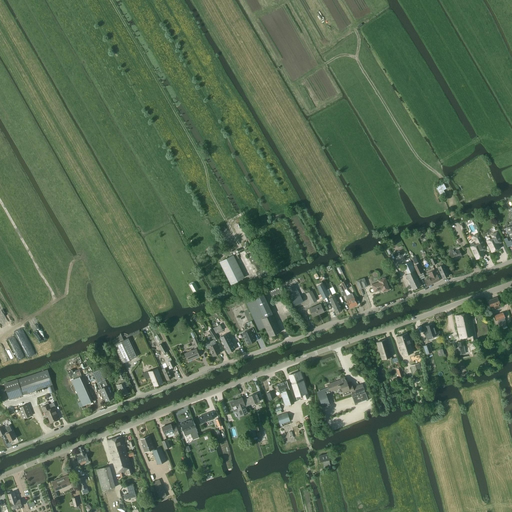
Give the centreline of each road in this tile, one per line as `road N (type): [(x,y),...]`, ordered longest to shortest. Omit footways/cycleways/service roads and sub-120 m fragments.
road 1 (tertiary): [(0,478),(511,283)]
road 2 (unclassified): [(0,454),(511,260)]
road 3 (track): [(265,290),(207,194),(208,160),(116,0)]
road 4 (track): [(0,339),(56,301),(0,202)]
